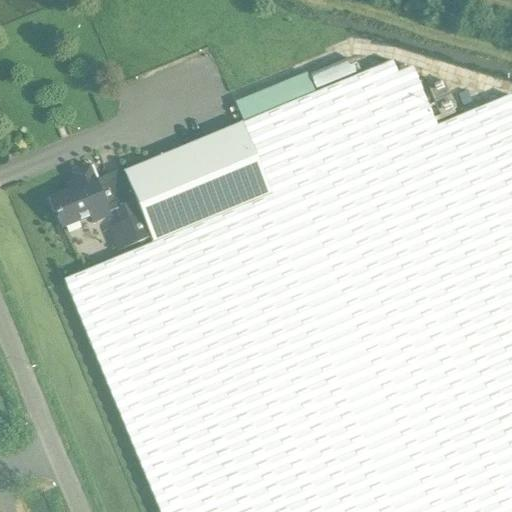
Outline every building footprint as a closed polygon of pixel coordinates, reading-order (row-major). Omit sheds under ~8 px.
[(152,245),(63,281),(158,511),(511,511),(511,103),(511,102),(509,97),(435,128),(421,92),(411,69),(396,75),(391,63),(241,125),(123,173),(150,240),(152,245)] [(440,117),(456,110),(444,82),(428,89),(440,117)] [(459,84),(451,87),(454,94),(462,90),(459,84)] [(467,92),(458,96),(463,107),(472,103),(467,92)] [(68,193),(49,201),(61,230),(89,219),(91,224),(110,216),(109,214),(114,211),(120,225),(109,229),(119,252),(150,240),(123,173),(122,170),(95,181),(93,176),(92,176),(87,165),(71,172),(75,183),(66,187),(68,193)]
